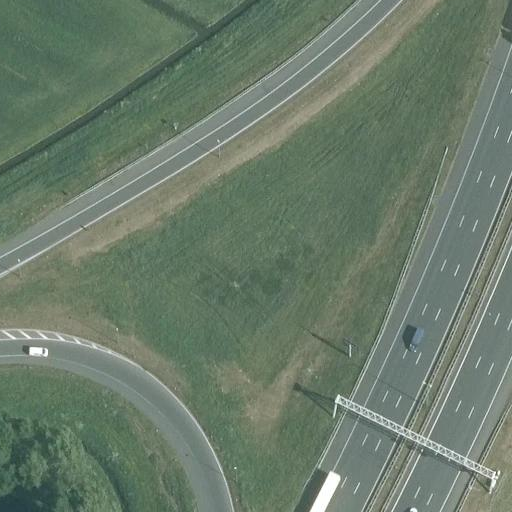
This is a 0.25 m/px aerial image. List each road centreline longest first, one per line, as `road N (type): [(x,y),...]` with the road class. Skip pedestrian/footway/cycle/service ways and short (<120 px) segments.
road 1 (motorway): [(383,0),(306,68),(192,147),(0,259)]
road 2 (motorway): [(511,115),(423,342),(335,511)]
road 3 (motorway): [(0,348),(70,352),(154,392),(196,440),(223,511)]
road 4 (motorway): [(414,511),(511,303)]
